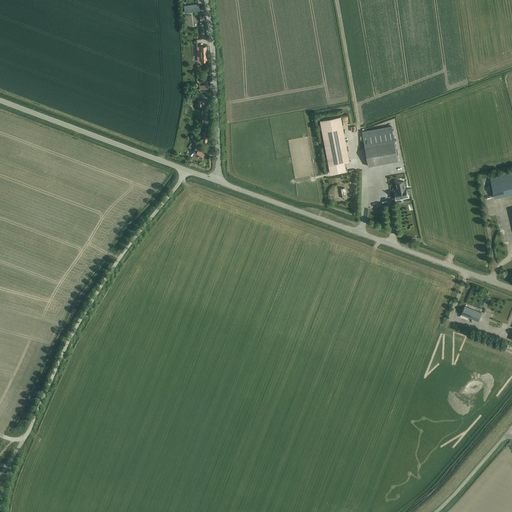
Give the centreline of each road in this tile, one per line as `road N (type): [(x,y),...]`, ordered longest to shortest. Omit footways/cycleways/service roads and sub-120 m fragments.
road 1 (unclassified): [(0,475),(87,312),(185,169)]
road 2 (unclassified): [(218,181),(511,287)]
road 3 (unclassified): [(185,169),(0,100)]
road 4 (unclassified): [(218,181),(206,1)]
road 5 (track): [(358,131),(335,0)]
